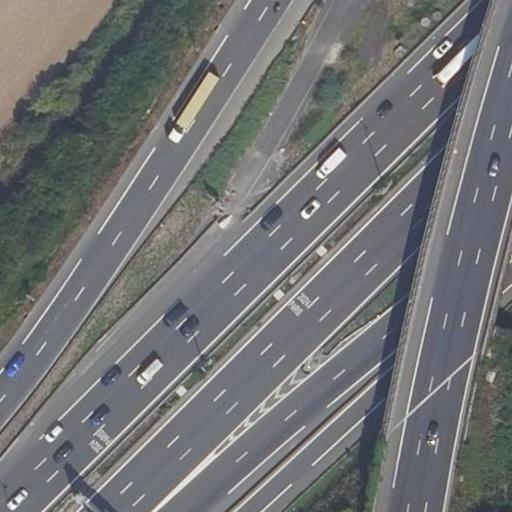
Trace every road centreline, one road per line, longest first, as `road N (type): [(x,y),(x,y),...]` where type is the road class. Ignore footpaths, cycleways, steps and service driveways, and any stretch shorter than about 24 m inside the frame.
road 1 (motorway): [(511,0),(0,500)]
road 2 (motorway): [(115,511),(511,113)]
road 3 (motorway): [(272,0),(139,210),(0,403)]
road 4 (motorway): [(150,511),(199,496),(511,233)]
road 5 (motorway): [(511,68),(459,267),(415,511)]
road 6 (motorway): [(248,511),(511,274)]
